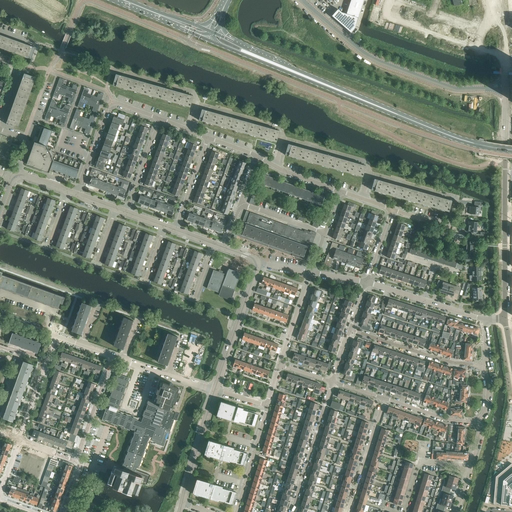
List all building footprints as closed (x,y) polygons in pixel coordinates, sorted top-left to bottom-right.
[(350,0),(346,14),(342,13),(338,9),(335,12),(332,16),(351,32),(354,29),(355,28),(363,0),(350,0)] [(0,47),(28,58),(32,48),(0,36),(0,47)] [(118,76),(116,86),(189,107),(190,107),(193,97),(192,97),(118,76)] [(34,80),(24,77),(8,122),(18,126),(34,80)] [(60,78),(56,88),(66,91),(67,86),(62,85),(64,81),(62,80),(63,79),(60,78)] [(67,86),(66,91),(75,95),(79,85),(76,84),(75,85),(73,84),(72,88),(67,86)] [(85,87),(81,97),(90,100),(92,96),(87,94),(89,90),(87,89),(88,88),(85,87)] [(59,94),(64,96),(66,91),(56,88),(52,98),(55,99),(56,98),(58,98),(59,94)] [(66,91),(64,96),(69,98),(67,102),(69,102),(68,104),(71,105),(75,95),(66,91)] [(92,96),(90,100),(100,104),(104,94),(101,93),(100,94),(98,93),(97,97),(92,96)] [(84,104),(89,105),(90,100),(81,97),(77,107),(80,108),(81,107),(83,107),(84,104)] [(52,100),(48,110),(58,113),(59,108),(54,107),(56,103),(54,102),(55,101),(52,100)] [(90,100),(89,105),(94,107),(92,111),(94,111),(93,113),(96,114),(100,104),(90,100)] [(59,108),(58,113),(67,117),(71,107),(68,106),(67,107),(65,106),(64,110),(59,108)] [(77,109),(73,119),(83,122),(84,117),(79,116),(81,112),(79,111),(80,110),(77,109)] [(51,116),(56,118),(58,113),(48,110),(44,120),(47,121),(48,120),(50,120),(51,116)] [(204,111),(202,121),(275,142),(276,142),(279,132),(278,132),(204,111)] [(58,113),(56,118),(61,120),(59,124),(61,124),(60,126),(63,127),(67,117),(58,113)] [(84,117),(83,122),(92,126),(96,116),(93,115),(92,116),(90,115),(89,119),(84,117)] [(114,116),(112,121),(120,124),(122,119),(121,118),(115,116),(114,116)] [(76,125),(81,127),(83,122),(73,119),(69,129),(72,130),(73,129),(75,129),(76,125)] [(112,121),(110,127),(118,130),(120,124),(112,121)] [(83,122),(81,127),(86,129),(84,133),(86,133),(85,135),(88,136),(92,126),(83,122)] [(141,126),(139,131),(146,134),(148,128),(141,126)] [(42,127),(40,132),(50,136),(52,131),(42,127)] [(110,127),(108,133),(115,136),(118,130),(110,127)] [(139,131),(137,137),(144,139),(146,134),(139,131)] [(40,132),(38,137),(49,141),(50,136),(40,132)] [(108,133),(106,138),(113,141),(115,136),(108,133)] [(163,133),(161,139),(168,142),(170,136),(163,133)] [(38,137),(36,142),(47,146),(49,141),(38,137)] [(137,137),(135,143),(142,145),(144,139),(137,137)] [(106,138),(104,144),(111,147),(113,141),(106,138)] [(161,139),(159,145),(166,147),(168,142),(161,139)] [(49,171),(53,160),(55,156),(53,155),(51,150),(51,148),(47,146),(36,142),(36,143),(35,142),(34,142),(34,143),(32,149),(29,157),(30,157),(27,164),(34,166),(33,167),(42,170),(48,172),(49,173),(49,172),(49,171)] [(135,143),(133,148),(140,151),(142,145),(135,143)] [(190,143),(188,149),(195,151),(197,146),(190,143)] [(104,144),(102,150),(109,152),(111,147),(104,144)] [(159,145),(157,150),(164,153),(166,147),(159,145)] [(291,146),(288,156),(362,177),(365,167),(364,167),(291,146)] [(133,148),(131,154),(138,156),(140,151),(133,148)] [(188,149),(186,154),(193,157),(195,151),(188,149)] [(102,150),(100,155),(107,158),(109,152),(102,150)] [(157,150),(155,156),(162,158),(164,153),(157,150)] [(212,151),(210,157),(217,159),(219,154),(212,151)] [(131,154),(129,159),(136,162),(138,156),(131,154)] [(186,154),(184,160),(191,163),(193,157),(186,154)] [(98,161),(105,164),(105,163),(107,164),(109,159),(107,158),(100,155),(99,157),(98,157),(97,160),(98,161)] [(155,156),(153,162),(160,164),(162,158),(155,156)] [(210,157),(208,162),(215,165),(217,159),(210,157)] [(129,159),(127,165),(134,168),(136,162),(129,159)] [(49,171),(55,173),(58,162),(53,160),(49,171)] [(184,160),(182,166),(189,168),(191,163),(184,160)] [(105,164),(98,161),(96,167),(103,169),(105,164)] [(234,166),(237,167),(244,169),(246,163),(239,161),(238,164),(235,163),(234,166)] [(55,173),(60,174),(63,164),(58,162),(55,173)] [(153,162),(151,167),(158,170),(160,164),(153,162)] [(208,162),(206,168),(213,171),(214,171),(215,169),(213,168),(215,165),(208,162)] [(60,174),(65,176),(68,166),(63,164),(60,174)] [(127,165),(125,171),(132,173),(134,168),(127,165)] [(65,176),(70,178),(74,168),(68,166),(65,176)] [(182,166),(180,171),(187,174),(189,168),(182,166)] [(151,167),(149,173),(156,175),(158,170),(151,167)] [(233,169),(232,171),(242,175),(244,169),(237,167),(236,170),(233,169)] [(74,168),(70,178),(75,180),(79,169),(74,168)] [(206,168),(204,174),(211,176),(212,172),(213,173),(213,171),(212,171),(213,171),(206,168)] [(132,173),(125,171),(123,176),(130,179),(132,173)] [(180,171),(178,177),(185,180),(187,174),(180,171)] [(234,175),(233,178),(240,180),(242,175),(232,171),(231,174),(234,175)] [(149,173),(147,179),(153,181),(156,175),(149,173)] [(204,174),(202,179),(209,182),(211,176),(204,174)] [(260,184),(266,186),(269,177),(263,175),(260,184)] [(89,185),(95,187),(98,178),(96,177),(95,179),(92,178),(89,185)] [(178,177),(176,183),(183,185),(185,180),(178,177)] [(231,177),(229,183),(238,186),(240,180),(233,178),(231,177)] [(266,186),(271,188),(275,179),(269,177),(266,186)] [(95,187),(100,189),(103,182),(100,181),(100,179),(98,178),(95,187)] [(153,181),(147,179),(144,184),(151,187),(153,181)] [(202,179),(200,185),(206,187),(209,182),(202,179)] [(271,188),(277,190),(280,181),(275,179),(271,188)] [(277,190),(283,192),(286,183),(280,181),(277,190)] [(451,202),(377,181),(374,191),(448,211),(448,212),(451,201),(451,202)] [(100,189),(106,191),(109,182),(107,182),(106,183),(103,182),(100,189)] [(106,191),(112,193),(114,186),(111,185),(112,183),(109,182),(106,191)] [(121,186),(117,195),(123,198),(126,190),(125,190),(122,189),(124,184),(122,183),(121,186)] [(176,183),(174,188),(181,191),(183,185),(176,183)] [(229,183),(227,188),(236,192),(238,186),(229,183)] [(283,192),(288,194),(291,185),(286,183),(283,192)] [(200,185),(198,191),(204,193),(206,187),(200,185)] [(288,194),(294,196),(297,187),(291,185),(288,194)] [(112,193),(117,195),(121,186),(118,186),(117,187),(115,186),(114,186),(112,193)] [(294,196),(299,198),(302,189),(297,187),(294,196)] [(21,189),(19,194),(27,197),(29,191),(21,188),(21,189)] [(181,191),(174,188),(172,194),(179,196),(181,191)] [(225,191),(224,194),(234,197),(236,192),(227,188),(226,191),(225,191)] [(299,198),(305,200),(308,191),(302,189),(299,198)] [(198,191),(195,196),(202,199),(204,193),(198,191)] [(305,200),(310,202),(314,193),(308,191),(305,200)] [(310,202),(316,204),(319,195),(314,193),(310,202)] [(19,194),(17,200),(25,202),(27,197),(19,194)] [(226,198),(225,201),(231,203),(234,197),(224,194),(223,196),(226,198)] [(138,203),(144,205),(147,196),(144,195),(144,197),(141,196),(140,195),(139,199),(138,203)] [(319,195),(316,204),(321,206),(325,197),(319,195)] [(144,205),(149,207),(152,200),(151,199),(149,198),(149,197),(147,196),(144,205)] [(202,199),(195,196),(193,202),(200,204),(202,199)] [(48,198),(46,204),(53,206),(55,201),(48,198)] [(149,207),(155,209),(158,200),(156,199),(155,201),(152,200),(149,207)] [(17,200),(15,205),(23,208),(25,202),(17,200)] [(155,209),(160,211),(163,204),(163,203),(163,204),(160,202),(160,201),(158,200),(155,209)] [(225,201),(223,206),(229,209),(231,203),(225,201)] [(344,204),(342,209),(349,212),(351,206),(353,207),(354,204),(348,202),(347,205),(344,204)] [(475,207),(470,206),(469,214),(479,215),(479,207),(478,207),(479,206),(482,206),(482,202),(474,202),(474,205),(475,205),(475,207)] [(160,211),(166,213),(169,204),(167,203),(166,205),(163,204),(160,211)] [(46,204),(44,209),(51,212),(53,206),(46,204)] [(169,204),(166,213),(172,215),(175,208),(174,207),(174,208),(171,207),(172,205),(169,204)] [(15,205),(13,212),(20,215),(23,208),(15,205)] [(223,206),(221,205),(218,211),(227,214),(229,209),(223,206)] [(70,206),(68,212),(76,214),(78,209),(70,206)] [(44,209),(42,215),(49,218),(51,212),(44,209)] [(342,209),(340,215),(347,218),(349,212),(342,209)] [(371,213),(369,219),(376,222),(378,216),(375,215),(376,212),(372,210),(371,213)] [(265,243),(272,245),(272,246),(273,246),(280,248),(280,249),(281,248),(288,251),(288,252),(288,251),(295,254),(296,254),(303,256),(303,257),(306,251),(305,251),(307,246),(311,247),(312,244),(313,241),(313,242),(313,241),(314,239),(314,238),(315,236),(315,235),(316,233),(311,231),(310,234),(252,213),(246,211),(246,214),(245,214),(245,216),(244,216),(244,217),(243,219),(243,220),(243,222),(242,222),(246,224),(243,231),(242,230),(241,233),(242,234),(242,235),(249,237),(249,238),(250,238),(250,237),(257,240),(257,241),(258,240),(265,243)] [(13,212),(11,218),(18,220),(20,215),(13,212)] [(68,212),(66,217),(74,220),(76,214),(68,212)] [(187,220),(192,222),(196,213),(193,213),(193,214),(190,213),(189,213),(187,220)] [(192,222),(198,224),(201,217),(200,217),(197,216),(198,214),(196,213),(192,222)] [(42,215),(39,222),(47,224),(49,218),(42,215)] [(97,216),(95,221),(102,224),(104,218),(104,219),(104,218),(97,215),(96,216),(97,216)] [(340,215),(338,221),(345,223),(347,218),(340,215)] [(66,217),(64,223),(72,226),(74,220),(66,217)] [(198,224),(204,227),(207,218),(205,217),(204,218),(201,217),(198,224)] [(11,218),(9,223),(16,226),(18,220),(11,218)] [(204,227),(209,229),(212,221),(209,220),(209,218),(207,218),(204,227)] [(369,219),(367,225),(374,227),(376,222),(369,219)] [(95,221),(92,228),(99,230),(102,224),(95,221)] [(209,229),(215,231),(218,222),(216,221),(215,222),(212,221),(209,229)] [(338,221),(336,227),(343,229),(345,223),(338,221)] [(471,236),(480,237),(482,237),(482,234),(473,234),(473,233),(476,233),(477,222),(468,221),(467,232),(472,232),(472,233),(471,233),(471,236)] [(39,222),(37,227),(44,230),(47,224),(39,222)] [(218,222),(215,231),(221,233),(223,225),(220,224),(221,222),(218,222)] [(16,226),(9,223),(7,229),(14,232),(14,231),(16,226)] [(64,223),(62,229),(70,231),(72,226),(64,223)] [(398,223),(396,228),(403,231),(405,225),(398,223)] [(119,224),(117,229),(124,232),(126,227),(127,227),(127,226),(119,224)] [(364,230),(365,230),(372,233),(374,227),(367,225),(366,228),(365,228),(364,230)] [(37,227),(35,233),(42,236),(44,230),(37,227)] [(336,227),(334,232),(341,235),(343,229),(336,227)] [(92,228),(90,234),(97,236),(99,230),(92,228)] [(396,228),(394,234),(401,236),(403,231),(396,228)] [(62,229),(60,235),(67,237),(70,231),(62,229)] [(117,229),(115,235),(122,238),(124,232),(117,229)] [(372,233),(365,230),(363,236),(370,239),(372,233)] [(341,235),(334,232),(332,238),(339,240),(341,235)] [(42,236),(35,233),(33,238),(33,239),(41,241),(40,241),(42,236)] [(146,233),(144,239),(151,241),(153,236),(145,233),(146,233)] [(90,234),(88,239),(95,242),(97,236),(90,234)] [(394,234),(392,240),(399,242),(401,236),(394,234)] [(60,235),(58,241),(65,244),(67,237),(60,235)] [(115,235),(113,241),(120,243),(122,238),(115,235)] [(361,242),(368,244),(370,239),(363,236),(362,240),(361,239),(360,241),(361,242)] [(88,239),(86,245),(93,247),(95,242),(88,239)] [(144,239),(142,244),(149,247),(151,241),(144,239)] [(392,240),(390,245),(397,248),(399,242),(392,240)] [(65,244),(58,241),(56,247),(56,246),(56,247),(63,250),(63,249),(65,244)] [(113,241),(111,247),(118,250),(120,243),(113,241)] [(168,242),(166,247),(173,250),(175,244),(176,244),(168,241),(168,242)] [(472,245),(472,242),(465,241),(464,245),(466,245),(466,254),(463,254),(463,259),(475,260),(475,255),(472,254),(473,245),(472,245)] [(368,244),(361,242),(359,247),(358,247),(357,248),(361,250),(362,248),(366,250),(368,244)] [(142,244),(140,250),(147,253),(149,247),(142,244)] [(86,245),(84,251),(91,253),(93,247),(86,245)] [(332,259),(337,260),(342,246),(340,245),(338,250),(336,249),(335,252),(334,255),(333,257),(332,259)] [(390,245),(388,251),(395,254),(397,248),(390,245)] [(111,247),(109,253),(116,256),(118,250),(111,247)] [(166,247),(164,253),(171,255),(173,250),(166,247)] [(342,262),(346,264),(351,249),(349,248),(347,253),(345,252),(342,262)] [(140,250),(137,257),(144,259),(147,253),(140,250)] [(91,253),(84,251),(82,256),(89,259),(90,259),(89,259),(91,253)] [(194,251),(192,256),(200,259),(201,254),(202,254),(202,253),(194,251)] [(350,265),(355,267),(360,252),(358,251),(356,256),(354,256),(350,265)] [(395,254),(388,251),(386,257),(393,259),(395,254)] [(360,252),(355,267),(360,268),(363,259),(361,258),(363,253),(360,252)] [(109,253),(107,259),(114,261),(116,256),(109,253)] [(164,253),(162,258),(169,261),(171,255),(164,253)] [(330,267),(332,259),(333,257),(327,255),(326,258),(326,257),(326,258),(324,265),(330,267)] [(192,256),(190,263),(197,266),(200,259),(192,256)] [(137,257),(135,262),(142,265),(144,259),(137,257)] [(162,258),(160,264),(167,267),(169,261),(162,258)] [(114,261),(107,259),(105,264),(104,264),(112,267),(114,261)] [(135,262),(133,268),(140,271),(142,265),(135,262)] [(190,263),(188,269),(195,271),(197,266),(190,263)] [(160,264),(158,270),(165,272),(167,267),(160,264)] [(379,273),(384,275),(387,268),(381,266),(379,273)] [(481,280),(480,271),(482,271),(482,267),(471,267),(472,275),(470,275),(470,280),(481,280)] [(140,271),(133,268),(131,274),(131,273),(131,274),(138,277),(139,276),(138,276),(140,271)] [(384,275),(390,277),(392,270),(387,268),(384,275)] [(188,269),(186,274),(193,277),(195,271),(188,269)] [(0,287),(58,308),(60,303),(62,304),(65,297),(62,296),(62,298),(1,276),(3,272),(0,270),(0,287)] [(158,270),(156,276),(163,279),(165,272),(158,270)] [(218,290),(219,290),(225,276),(224,276),(224,274),(225,274),(213,270),(207,288),(218,292),(218,290)] [(228,270),(225,277),(225,276),(219,290),(220,291),(219,295),(231,299),(240,275),(239,276),(235,274),(235,273),(233,272),(232,273),(228,272),(228,270)] [(390,277),(396,279),(398,272),(392,270),(390,277)] [(396,279),(402,281),(404,274),(398,272),(396,279)] [(186,274),(184,280),(191,283),(193,277),(186,274)] [(402,281),(408,283),(410,276),(404,274),(402,281)] [(163,279),(156,276),(154,282),(153,282),(161,285),(161,284),(163,279)] [(408,283),(413,284),(416,277),(410,276),(408,283)] [(266,285),(267,286),(269,279),(263,277),(262,281),(262,282),(261,284),(262,284),(261,286),(266,287),(266,285)] [(413,284),(419,286),(422,279),(416,277),(413,284)] [(267,286),(273,288),(275,281),(269,279),(267,286)] [(184,280),(182,286),(189,288),(191,283),(184,280)] [(439,292),(446,294),(449,284),(449,285),(443,283),(443,282),(438,280),(436,287),(437,285),(441,287),(439,292)] [(273,288),(278,290),(281,283),(275,281),(273,288)] [(278,290),(284,291),(286,285),(281,283),(278,290)] [(449,284),(446,294),(453,296),(454,291),(459,293),(458,294),(459,294),(461,288),(456,286),(456,287),(449,285),(450,284),(449,284)] [(289,293),(290,293),(292,287),(286,285),(284,291),(287,293),(287,294),(289,294),(289,293)] [(189,288),(182,286),(181,288),(176,286),(175,290),(180,292),(187,294),(189,288)] [(292,287),(290,293),(289,295),(291,295),(292,294),(295,295),(298,289),(292,287)] [(482,301),(481,288),(473,288),(473,301),(482,301)] [(312,295),(319,297),(321,298),(323,292),(314,289),(312,295)] [(82,302),(77,317),(86,320),(89,314),(90,312),(89,312),(92,306),(82,302)] [(252,310),(258,312),(260,305),(254,303),(252,310)] [(258,312),(263,314),(266,307),(260,305),(258,312)] [(263,314),(269,316),(271,309),(266,307),(263,314)] [(269,316),(275,318),(277,311),(271,309),(269,316)] [(275,318),(280,320),(283,313),(277,311),(275,318)] [(283,313),(280,320),(286,322),(288,315),(283,313)] [(77,317),(72,331),(81,334),(84,328),(84,329),(85,326),(84,326),(86,320),(77,317)] [(123,317),(118,331),(128,335),(130,329),(131,329),(132,327),(131,327),(133,321),(123,317)] [(454,327),(456,328),(457,328),(458,322),(459,321),(453,319),(451,328),(451,329),(450,328),(449,331),(451,332),(452,332),(454,327)] [(459,331),(461,331),(463,324),(458,322),(457,328),(456,328),(455,334),(458,335),(459,331)] [(301,328),(299,333),(307,336),(309,330),(307,330),(301,328)] [(118,331),(113,346),(123,349),(125,343),(126,343),(127,341),(126,341),(128,335),(118,331)] [(9,343),(23,348),(27,338),(21,336),(21,335),(19,334),(18,335),(12,333),(9,343)] [(167,333),(162,347),(172,351),(174,345),(175,345),(176,343),(175,343),(177,337),(167,333)] [(242,339),(247,341),(250,335),(244,333),(242,339)] [(247,341),(253,343),(256,336),(250,335),(247,341)] [(253,343),(259,345),(261,338),(256,336),(253,343)] [(432,351),(437,353),(440,345),(441,341),(442,338),(440,337),(439,340),(439,341),(438,344),(435,344),(432,351)] [(27,338),(23,348),(37,353),(41,343),(35,341),(35,340),(33,339),(33,340),(27,338)] [(259,345),(265,347),(267,340),(261,338),(259,345)] [(358,348),(361,349),(363,341),(357,339),(357,341),(354,340),(352,346),(358,348)] [(265,347),(270,349),(273,342),(267,340),(265,347)] [(273,342),(270,349),(276,351),(278,344),(273,342)] [(437,353),(441,354),(445,343),(444,342),(442,346),(440,345),(437,353)] [(449,348),(446,356),(451,357),(454,346),(455,343),(454,342),(452,345),(451,349),(449,348)] [(162,347),(157,362),(167,365),(169,359),(170,359),(171,357),(170,357),(172,351),(162,347)] [(350,351),(348,357),(354,359),(355,359),(356,360),(357,358),(355,357),(356,354),(350,351)] [(59,359),(65,361),(67,354),(62,352),(59,359)] [(65,361),(71,363),(73,356),(67,354),(65,361)] [(71,363),(76,365),(79,358),(73,356),(71,363)] [(76,365),(82,367),(85,360),(79,358),(76,365)] [(233,366),(238,368),(241,361),(235,359),(233,366)] [(419,359),(417,366),(423,368),(422,369),(425,370),(427,363),(424,363),(425,361),(419,359)] [(82,367),(88,369),(90,362),(85,360),(82,367)] [(23,361),(18,375),(28,379),(30,373),(31,373),(32,371),(31,371),(33,365),(23,361)] [(238,368),(244,370),(246,363),(241,361),(238,368)] [(429,369),(432,370),(434,362),(429,361),(427,369),(426,372),(428,373),(429,369)] [(88,369),(93,371),(96,364),(90,362),(88,369)] [(244,370),(250,372),(252,365),(246,363),(244,370)] [(96,364),(93,371),(99,373),(102,366),(96,364)] [(250,372),(255,374),(258,367),(252,365),(250,372)] [(442,374),(445,375),(447,367),(443,365),(439,377),(441,378),(442,374)] [(255,374),(261,376),(263,369),(258,367),(255,374)] [(263,369),(261,376),(267,378),(269,371),(263,369)] [(55,370),(53,376),(60,378),(62,373),(55,370)] [(134,430),(137,421),(137,420),(134,418),(128,416),(121,414),(116,412),(119,406),(121,400),(123,393),(125,388),(125,387),(128,381),(129,378),(126,377),(122,375),(118,374),(107,405),(102,419),(105,420),(134,430)] [(18,375),(13,390),(23,393),(25,387),(26,387),(27,385),(26,385),(28,379),(18,375)] [(362,382),(367,384),(369,377),(370,377),(370,376),(367,375),(367,377),(364,376),(362,382)] [(53,376),(51,381),(58,384),(60,378),(53,376)] [(51,381),(49,387),(56,390),(58,384),(51,381)] [(88,382),(86,387),(93,390),(95,384),(88,382)] [(460,390),(467,391),(468,385),(466,385),(465,385),(463,385),(461,385),(460,385),(458,384),(458,382),(456,382),(456,385),(458,385),(458,387),(460,387),(460,390)] [(124,467),(123,469),(134,473),(135,470),(136,470),(137,467),(138,467),(139,465),(139,466),(141,460),(142,457),(143,457),(145,451),(144,451),(145,448),(146,448),(148,443),(147,443),(149,437),(152,438),(151,440),(163,445),(167,433),(164,432),(165,430),(170,431),(176,413),(170,411),(171,407),(172,407),(178,388),(163,383),(156,401),(160,403),(159,405),(157,405),(158,404),(149,400),(141,422),(137,421),(134,430),(135,431),(134,434),(133,438),(132,437),(130,443),(131,443),(130,446),(129,446),(127,451),(128,452),(127,455),(126,455),(124,460),(125,460),(123,464),(123,463),(122,466),(124,467)] [(49,387),(47,393),(54,395),(56,390),(49,387)] [(86,387),(84,393),(91,396),(93,390),(86,387)] [(13,390),(8,404),(18,407),(20,401),(21,402),(22,399),(21,399),(23,393),(13,390)] [(47,393),(45,398),(52,401),(54,395),(47,393)] [(84,393),(82,399),(89,401),(91,396),(84,393)] [(428,404),(432,405),(435,398),(436,395),(434,394),(433,397),(430,396),(428,404)] [(432,405),(437,407),(441,395),(439,395),(438,399),(435,398),(432,405)] [(444,401),(441,408),(446,410),(450,399),(450,396),(448,395),(447,398),(448,398),(447,402),(444,401)] [(45,398),(43,404),(50,407),(52,401),(45,398)] [(82,399),(80,405),(87,407),(89,401),(82,399)] [(231,420),(232,416),(234,417),(233,419),(255,426),(258,414),(237,408),(236,410),(234,410),(235,406),(221,401),(216,416),(231,420)] [(18,407),(8,404),(3,418),(13,421),(15,415),(16,416),(17,413),(16,413),(18,407)] [(43,404),(41,410),(54,414),(55,412),(49,410),(50,407),(43,404)] [(80,405),(78,410),(85,413),(87,407),(80,405)] [(41,410),(39,416),(46,418),(47,415),(53,417),(53,415),(54,414),(41,410)] [(78,410),(76,416),(83,418),(85,413),(78,410)] [(46,418),(39,416),(37,421),(44,424),(46,418)] [(68,419),(68,420),(81,424),(83,418),(76,416),(75,419),(69,417),(68,419)] [(428,431),(430,432),(431,428),(434,421),(425,417),(421,429),(423,430),(424,426),(429,428),(428,431)] [(73,424),(72,427),(79,430),(81,424),(68,420),(68,421),(67,422),(73,424)] [(438,422),(434,434),(436,434),(437,431),(443,432),(441,436),(443,437),(447,425),(438,422)] [(79,430),(72,427),(71,431),(65,428),(64,431),(67,432),(70,433),(77,435),(79,430)] [(31,437),(37,439),(39,432),(34,430),(31,437)] [(37,439),(43,441),(45,434),(39,432),(37,439)] [(43,441),(48,443),(51,436),(45,434),(43,441)] [(48,443),(54,445),(56,438),(51,436),(48,443)] [(54,445),(59,447),(62,440),(56,438),(54,445)] [(66,447),(67,443),(68,442),(62,440),(59,447),(65,449),(66,447)] [(205,454),(219,459),(224,445),(209,440),(205,454)] [(0,446),(0,453),(1,453),(7,456),(9,450),(3,448),(0,446)] [(222,458),(243,465),(247,453),(226,447),(222,458)] [(440,460),(440,451),(441,450),(432,449),(432,454),(435,454),(434,459),(440,460)] [(49,464),(54,466),(57,467),(59,461),(51,458),(49,464)] [(495,477),(493,504),(511,505),(511,463),(495,477)] [(111,471),(107,482),(108,483),(109,482),(111,483),(111,484),(114,485),(113,487),(114,486),(119,487),(118,489),(122,490),(122,491),(127,492),(131,494),(132,491),(135,493),(136,492),(138,493),(141,486),(142,483),(147,484),(150,475),(136,470),(135,470),(134,473),(123,469),(116,466),(114,472),(111,471)] [(59,474),(62,475),(68,477),(70,472),(61,469),(59,474)] [(449,475),(447,481),(457,484),(458,480),(458,478),(454,477),(455,474),(447,471),(446,474),(449,475)] [(194,493),(208,498),(213,484),(198,479),(194,493)] [(59,484),(58,487),(64,489),(66,483),(57,480),(56,483),(59,484)] [(443,486),(442,489),(450,491),(451,488),(455,490),(455,487),(456,488),(457,484),(447,481),(445,480),(443,486)] [(8,494),(14,496),(16,490),(11,488),(11,487),(8,485),(6,491),(9,492),(8,494)] [(211,497),(232,504),(236,492),(214,486),(211,497)] [(14,496),(20,499),(23,490),(17,488),(16,490),(14,496)] [(441,492),(439,498),(452,502),(453,498),(452,498),(453,496),(449,494),(450,491),(442,489),(441,492)] [(25,501),(28,494),(28,492),(23,490),(20,499),(25,501)] [(51,497),(54,498),(60,500),(62,495),(53,491),(52,494),(51,497)] [(25,501),(31,503),(33,496),(34,494),(32,493),(31,495),(28,494),(25,501)] [(334,500),(337,501),(344,503),(345,497),(339,495),(335,494),(334,500)] [(33,496),(31,503),(37,505),(40,496),(37,495),(36,497),(33,496)] [(50,500),(49,503),(58,506),(60,500),(54,498),(53,501),(50,500)] [(437,504),(436,507),(444,509),(445,506),(449,507),(450,505),(451,506),(452,502),(439,498),(438,504),(437,504)] [(58,506),(49,503),(49,505),(51,506),(50,509),(56,511),(58,506)]
